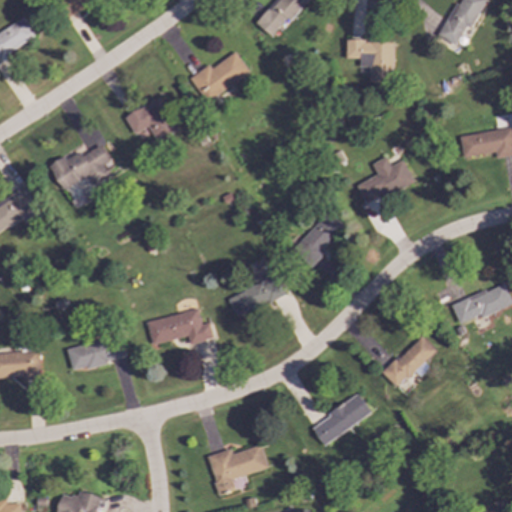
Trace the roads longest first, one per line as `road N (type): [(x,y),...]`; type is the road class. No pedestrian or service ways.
road 1 (residential): [(511,217),(452,232),(403,260),(306,353),(253,387),(144,419),(0,441)]
road 2 (residential): [(0,135),(194,0)]
